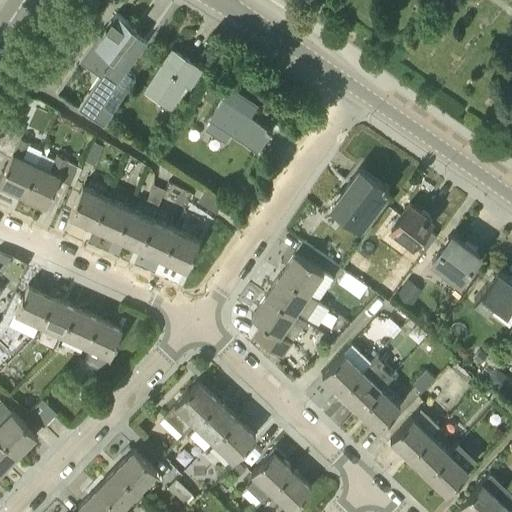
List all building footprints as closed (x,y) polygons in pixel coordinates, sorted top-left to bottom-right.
[(79,61),(115,86),(146,40),(133,31),(136,27),(116,13),(101,35),(98,33),(79,61)] [(172,51),(161,67),(146,91),(168,105),(194,65),(172,51)] [(217,94),(208,88),(203,97),(212,102),(217,94)] [(256,105),(229,88),(204,127),(225,141),(231,132),(257,149),(269,131),(270,132),(272,129),(250,115),(256,105)] [(88,93),(78,107),(102,125),(113,110),(88,93)] [(0,183),(22,193),(41,152),(42,150),(29,144),(30,142),(19,137),(22,132),(20,131),(22,126),(13,122),(11,127),(8,125),(0,135),(0,150),(10,156),(0,178),(0,183)] [(41,152),(22,193),(46,204),(58,178),(69,183),(72,184),(81,166),(67,160),(68,158),(56,153),(54,158),(41,152)] [(357,231),(389,187),(384,183),(383,184),(360,167),(331,207),(346,217),(343,221),(357,231)] [(156,208),(165,189),(153,184),(145,203),(156,208)] [(92,225),(105,196),(82,186),(69,215),(92,225)] [(197,201),(216,212),(223,200),(205,189),(197,201)] [(116,236),(129,207),(105,196),(92,225),(116,236)] [(409,203),(397,218),(391,227),(413,244),(431,219),(409,203)] [(139,247),(152,218),(129,207),(116,236),(139,247)] [(163,257),(176,228),(152,218),(139,247),(163,257)] [(176,228),(163,257),(186,268),(199,239),(176,228)] [(451,234),(439,250),(431,262),(459,283),(479,255),(451,234)] [(308,292),(309,291),(323,270),(306,258),(306,259),(294,251),(280,273),(308,292)] [(511,279),(497,268),(485,284),(474,299),(487,309),(494,298),(507,308),(511,300),(511,279)] [(338,282),(360,297),(367,286),(345,271),(338,282)] [(318,297),(309,291),(308,292),(280,273),(265,294),(294,314),(295,312),(297,309),(307,316),(318,300),(317,299),(318,297)] [(410,306),(423,289),(407,278),(395,295),(410,306)] [(39,324),(52,295),(28,284),(23,296),(22,296),(15,312),(19,314),(37,323),(39,324)] [(305,319),(295,312),(294,314),(265,294),(251,315),(261,322),(252,335),(283,356),(292,342),(280,334),(283,330),(293,336),(305,319)] [(62,334),(75,306),(52,295),(39,324),(62,334)] [(85,344),(98,316),(75,306),(62,334),(85,344)] [(98,316),(85,344),(90,346),(83,360),(99,367),(110,355),(117,339),(116,339),(122,327),(98,316)] [(481,346),(474,355),(483,362),(490,352),(481,346)] [(363,368),(343,351),(321,374),(340,392),(363,368)] [(359,410),(381,386),(391,374),(380,364),(383,360),(376,353),(363,368),(340,392),(359,410)] [(491,357),(479,373),(487,378),(499,362),(491,357)] [(511,373),(499,366),(492,376),(511,388),(511,373)] [(426,369),(412,384),(421,392),(435,377),(426,369)] [(194,423),(217,398),(198,380),(189,391),(188,390),(163,416),(182,434),(193,423),(194,423)] [(381,386),(359,410),(378,428),(401,403),(381,386)] [(29,412),(43,425),(55,411),(41,398),(29,412)] [(212,441),(236,416),(217,398),(194,423),(212,441)] [(0,421),(0,435),(18,453),(36,434),(25,424),(26,424),(12,410),(0,421)] [(412,415),(390,439),(408,456),(431,433),(412,415)] [(236,416),(212,441),(232,459),(246,445),(245,444),(255,433),(236,416)] [(427,474),(449,450),(431,433),(408,456),(427,474)] [(0,471),(18,453),(0,435),(0,471)] [(115,467),(138,489),(156,470),(133,448),(115,467)] [(261,500),(271,489),(292,468),(273,450),(264,460),(263,459),(249,473),(255,478),(247,487),(261,500)] [(449,450),(427,474),(446,492),(468,468),(449,450)] [(231,468),(239,475),(246,468),(238,460),(231,468)] [(119,509),(138,489),(115,467),(96,487),(119,509)] [(292,468),(271,489),(290,509),(303,496),(302,495),(311,486),(292,468)] [(168,485),(184,502),(192,494),(175,478),(168,485)] [(467,511),(486,511),(500,498),(481,481),(459,504),(467,511)] [(83,511),(116,511),(119,509),(96,487),(78,506),(83,511)] [(511,511),(511,509),(500,498),(486,511),(511,511)]
